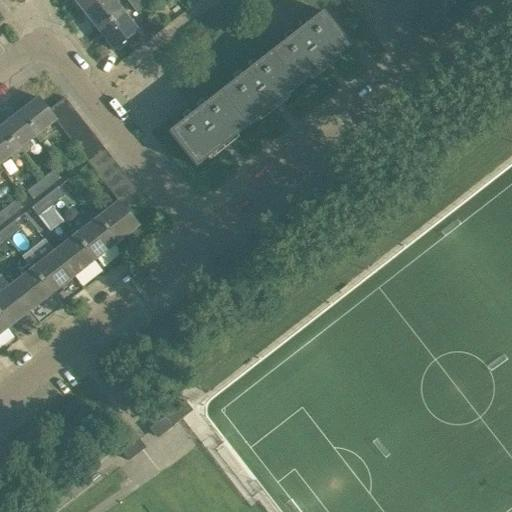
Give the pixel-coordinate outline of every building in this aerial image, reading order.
[(72,0),(81,12),(96,0),(72,0)] [(96,31),(122,11),(112,0),(96,0),(81,12),(96,31)] [(149,3),(147,0),(136,0),(130,5),(136,13),(149,3)] [(297,0),(279,0),(286,9),(297,0)] [(311,0),(297,0),(286,9),(294,18),(314,3),(311,0)] [(294,18),(301,28),(321,12),(314,3),(294,18)] [(137,31),(122,11),(96,31),(112,50),(137,31)] [(301,28),(280,45),(270,53),(297,87),(348,47),(321,12),(301,28)] [(127,42),(134,52),(144,44),(137,34),(127,42)] [(246,127),(297,87),(270,53),(219,92),(246,127)] [(195,167),(246,127),(219,92),(167,133),(195,167)] [(43,131),(55,122),(55,121),(55,120),(47,111),(37,97),(18,113),(36,136),(35,137),(39,143),(47,136),(43,131)] [(55,120),(71,108),(64,98),(47,111),(55,120)] [(55,121),(55,122),(62,131),(79,117),(71,108),(55,120),(55,121)] [(0,126),(0,128),(21,156),(28,151),(24,145),(35,137),(36,136),(18,113),(0,126)] [(79,117),(62,131),(69,140),(86,127),(79,117)] [(86,127),(69,140),(77,150),(93,137),(86,127)] [(21,156),(0,128),(0,164),(9,157),(13,162),(21,156)] [(93,137),(77,150),(84,159),(101,146),(93,137)] [(87,164),(95,173),(112,160),(104,150),(87,164)] [(95,173),(103,183),(119,170),(112,160),(95,173)] [(119,170),(103,183),(110,192),(127,179),(119,170)] [(46,189),(59,179),(53,171),(40,181),(46,189)] [(110,192),(117,201),(117,200),(118,202),(134,189),(127,179),(110,192)] [(32,200),(46,189),(40,181),(26,191),(32,200)] [(44,198),(50,206),(63,195),(57,187),(44,198)] [(134,189),(118,202),(126,211),(142,199),(134,189)] [(44,198),(30,208),(37,216),(50,206),(44,198)] [(8,219),(21,208),(15,200),(2,211),(8,219)] [(126,211),(118,202),(117,200),(117,201),(104,211),(101,208),(92,215),(94,219),(95,218),(116,244),(138,227),(126,211)] [(0,224),(8,219),(2,211),(0,212),(0,224)] [(94,261),(116,244),(95,218),(94,219),(82,228),(79,225),(71,231),(94,261)] [(1,231),(7,239),(21,229),(14,221),(1,231)] [(73,277),(94,261),(71,231),(63,238),(65,241),(52,251),(73,277)] [(28,265),(51,294),(73,277),(52,251),(39,261),(37,258),(28,265)] [(30,311),(51,294),(28,265),(19,272),(22,275),(9,285),(30,311)] [(0,316),(8,328),(30,311),(9,285),(0,292),(0,316)] [(0,334),(8,328),(0,316),(0,334)] [(160,436),(182,419),(192,411),(184,401),(152,426),(154,428),(150,431),(154,437),(158,434),(160,436)] [(134,440),(127,446),(120,451),(128,461),(141,451),(139,448),(143,445),(139,440),(136,443),(134,440)]
